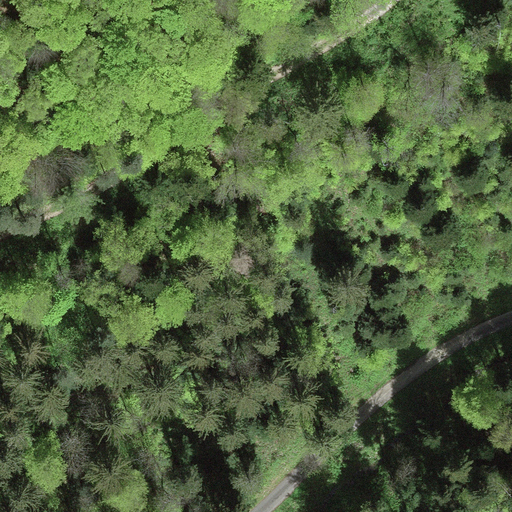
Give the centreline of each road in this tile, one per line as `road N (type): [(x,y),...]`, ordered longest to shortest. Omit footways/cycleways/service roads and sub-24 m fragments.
road 1 (track): [(396,0),(0,235)]
road 2 (unclassified): [(262,511),(387,393),(462,340),(511,318)]
